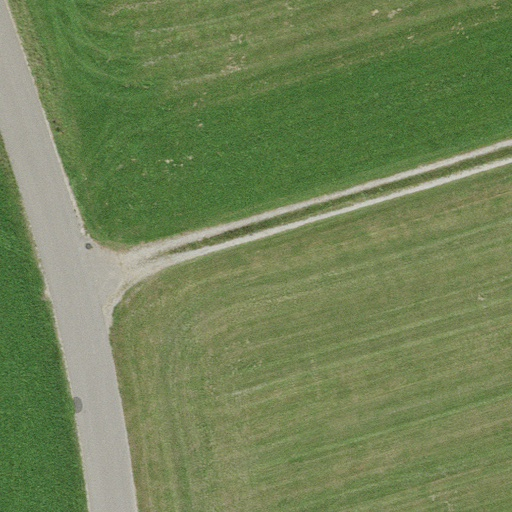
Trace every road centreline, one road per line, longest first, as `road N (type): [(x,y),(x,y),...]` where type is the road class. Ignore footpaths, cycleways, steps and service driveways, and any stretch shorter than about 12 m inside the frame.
road 1 (unclassified): [(110,511),(70,285),(0,52)]
road 2 (track): [(70,285),(511,152)]
